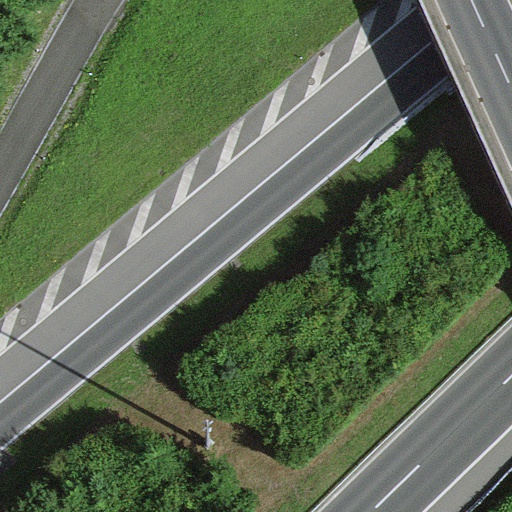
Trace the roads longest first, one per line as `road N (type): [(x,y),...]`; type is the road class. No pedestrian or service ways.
road 1 (motorway): [(511,0),(0,426)]
road 2 (motorway): [(373,511),(511,377)]
